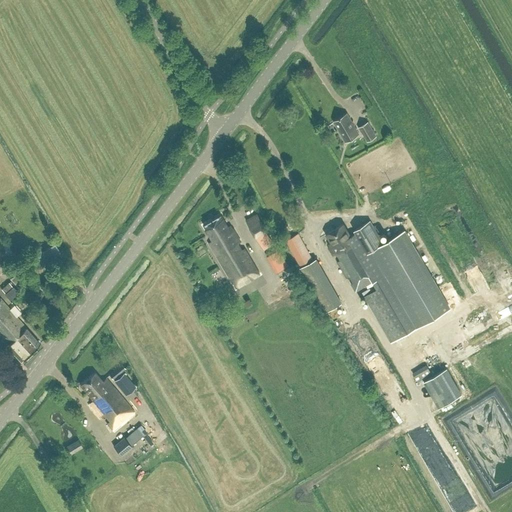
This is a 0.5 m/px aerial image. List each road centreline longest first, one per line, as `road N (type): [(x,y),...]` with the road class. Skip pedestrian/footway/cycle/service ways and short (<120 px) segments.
road 1 (tertiary): [(0,421),(220,135)]
road 2 (tertiary): [(220,135),(325,0)]
road 3 (unclassified): [(220,135),(139,0)]
